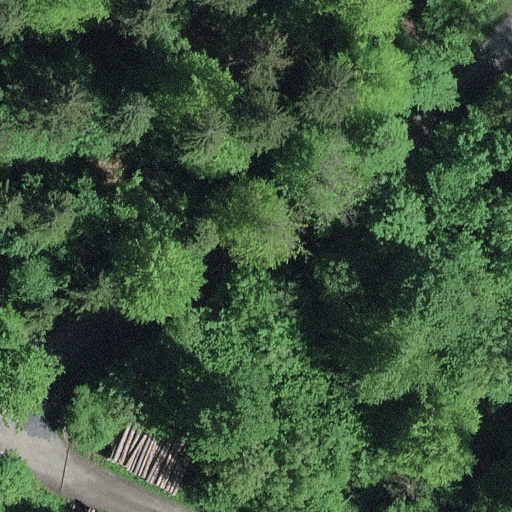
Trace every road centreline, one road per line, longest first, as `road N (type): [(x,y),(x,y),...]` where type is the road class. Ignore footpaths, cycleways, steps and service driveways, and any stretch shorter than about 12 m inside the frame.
road 1 (track): [(0,386),(308,208),(421,126),(511,38)]
road 2 (track): [(198,511),(0,402)]
